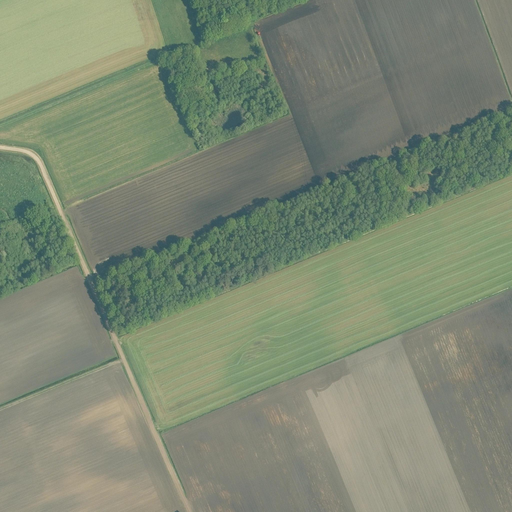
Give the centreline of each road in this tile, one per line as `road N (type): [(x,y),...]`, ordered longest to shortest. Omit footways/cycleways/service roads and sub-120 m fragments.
road 1 (track): [(0,147),(32,155),(42,170),(189,511)]
road 2 (track): [(284,0),(247,24),(0,126)]
road 3 (track): [(0,410),(123,360)]
